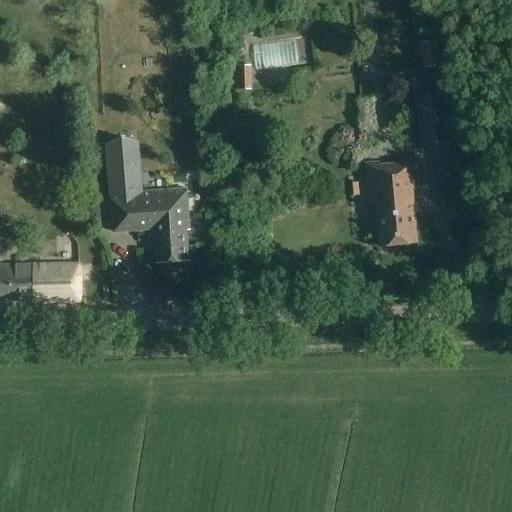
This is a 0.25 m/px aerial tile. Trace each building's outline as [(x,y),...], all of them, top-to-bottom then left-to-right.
[(259,38),(213,40),(214,64),(260,62),(259,38)] [(435,41),(421,43),(425,68),(439,66),(435,41)] [(238,67),(238,89),(253,89),(253,67),(238,67)] [(411,79),(420,149),(449,145),(441,75),(411,79)] [(391,105),(383,105),(383,116),(392,115),(391,105)] [(107,145),(111,191),(114,232),(116,231),(154,229),(154,231),(156,263),(157,263),(188,260),(186,234),(186,229),(190,229),(187,197),(186,189),(143,192),(141,193),(136,143),(107,145)] [(102,146),(72,148),(75,204),(105,202),(102,146)] [(365,163),(368,206),(374,205),(375,207),(378,246),(415,243),(413,216),(413,212),(420,211),(419,204),(412,204),(411,189),(418,189),(416,160),(365,163)] [(348,197),(359,196),(358,183),(346,184),(348,197)] [(116,235),(118,259),(133,258),(134,268),(150,267),(148,233),(116,235)] [(49,301),(80,301),(79,266),(0,266),(0,297),(49,296),(49,301)]
